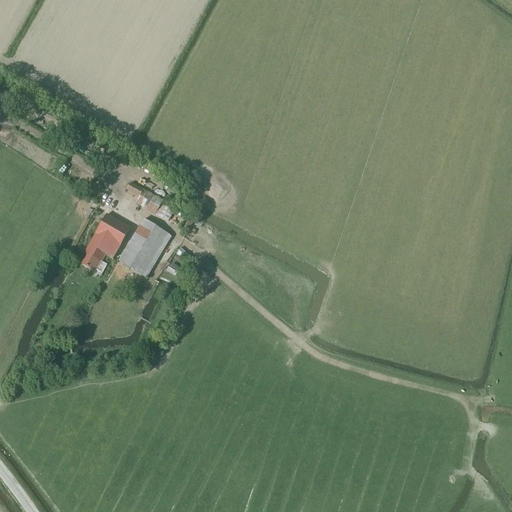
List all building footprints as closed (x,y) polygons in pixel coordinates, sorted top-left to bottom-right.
[(167,222),(174,209),(171,207),(172,206),(130,184),(126,192),(138,199),(135,204),(167,222)] [(187,232),(195,218),(187,214),(179,228),(187,232)] [(112,260),(130,230),(106,215),(84,254),(87,256),(81,266),(94,273),(95,271),(102,274),(106,266),(101,263),(105,256),(112,260)] [(146,279),(171,237),(143,220),(118,262),(146,279)] [(186,264),(191,258),(180,248),(175,254),(186,264)]
